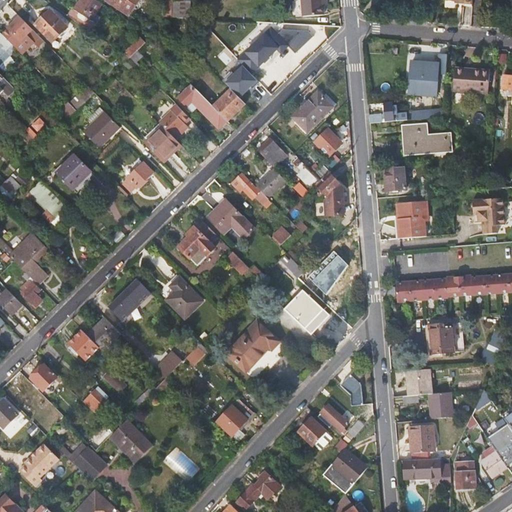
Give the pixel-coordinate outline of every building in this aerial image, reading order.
[(73,7),(68,16),(92,32),(102,19),(97,15),(104,5),(95,0),(82,0),(76,9),(73,7)] [(142,0),(106,0),(106,1),(131,17),(142,0)] [(187,1),(183,1),(182,18),(190,19),(191,0),(187,1)] [(303,0),(305,16),(326,15),(325,5),(324,0),(303,0)] [(182,18),(183,1),(175,2),(173,2),(172,18),(174,18),(182,18)] [(66,28),(50,12),(37,25),(53,42),(66,28)] [(36,32),(30,38),(26,34),(32,29),(20,16),(2,34),(16,48),(22,54),(34,42),(40,36),(36,32)] [(102,29),(97,35),(107,42),(112,36),(102,29)] [(245,47),(239,53),(243,58),(239,61),(252,75),(278,48),(282,52),(289,45),(272,29),(249,51),(245,47)] [(0,65),(4,62),(0,57),(0,54),(5,50),(9,54),(16,48),(2,34),(0,35),(0,65)] [(40,36),(34,42),(38,46),(44,40),(40,36)] [(141,37),(132,45),(139,51),(147,43),(141,37)] [(133,46),(125,54),(131,58),(138,51),(133,46)] [(144,57),(138,51),(131,58),(137,64),(144,57)] [(118,61),(123,66),(124,66),(131,59),(131,58),(125,54),(118,61)] [(438,73),(446,74),(448,55),(440,55),(438,73)] [(136,64),(131,59),(124,66),(129,71),(136,64)] [(490,70),(474,69),(474,72),(455,71),(454,88),(477,90),(477,93),(489,94),(490,70)] [(0,74),(0,94),(3,92),(5,94),(8,94),(12,90),(12,87),(3,79),(3,78),(0,74)] [(511,76),(504,76),(503,88),(510,88),(509,96),(511,96),(511,76)] [(437,80),(410,79),(409,91),(437,93),(437,80)] [(89,86),(80,95),(87,102),(96,93),(89,86)] [(221,130),(229,122),(229,121),(215,107),(194,86),(180,100),(189,108),(195,103),(221,130)] [(229,121),(247,104),(233,89),(215,107),(229,121)] [(333,107),(318,92),(292,117),(307,132),(333,107)] [(80,95),(71,104),(78,111),(87,102),(80,95)] [(60,107),(71,118),(78,111),(71,104),(67,100),(60,107)] [(393,115),(394,121),(408,120),(407,113),(398,114),(398,106),(393,106),(392,102),(386,103),(387,116),(393,115)] [(186,125),(191,119),(177,105),(172,110),(173,112),(161,124),(164,127),(175,138),(187,126),(186,125)] [(120,128),(106,113),(102,109),(90,121),(93,125),(85,134),(100,148),(120,128)] [(419,112),(419,119),(443,117),(443,110),(419,112)] [(382,114),(370,114),(370,123),(382,122),(382,114)] [(46,125),(41,120),(33,127),(39,133),(46,125)] [(161,124),(143,141),(146,144),(164,127),(161,124)] [(406,155),(426,153),(426,149),(447,147),(447,151),(454,150),(452,134),(430,136),(428,125),(407,127),(409,147),(405,148),(406,155)] [(183,146),(175,138),(164,127),(146,144),(165,163),(183,146)] [(341,141),(329,129),(318,140),(330,152),(341,141)] [(42,146),(29,133),(25,138),(31,144),(29,146),(35,152),(42,146)] [(271,138),(268,142),(260,150),(276,167),(288,155),(271,138)] [(257,147),(260,150),(268,142),(265,139),(257,147)] [(92,172),(76,156),(58,173),(74,190),(92,172)] [(301,159),(296,164),(304,172),(300,176),(312,188),(321,179),(316,175),(301,159)] [(144,163),(128,178),(137,187),(146,179),(147,180),(155,173),(144,163)] [(326,165),(316,175),(321,179),(331,170),(326,165)] [(23,170),(21,167),(12,176),(14,178),(23,170)] [(405,167),(384,169),(386,191),(406,189),(405,167)] [(270,199),(288,182),(276,169),(262,183),(255,177),(252,180),(258,187),(270,199)] [(266,205),(272,200),(270,199),(258,187),(257,187),(243,173),(238,178),(243,183),(238,188),(242,192),(245,189),(247,187),(253,194),(256,197),(257,196),(266,205)] [(342,186),(330,173),(318,185),(330,198),(331,201),(326,201),(329,217),(346,214),(345,203),(338,202),(343,194),(343,191),(340,188),(342,186)] [(20,184),(14,178),(12,176),(7,181),(0,187),(0,194),(8,203),(15,197),(14,196),(18,192),(15,189),(20,184)] [(133,192),(137,187),(128,178),(124,183),(133,192)] [(61,214),(68,207),(42,181),(28,195),(35,203),(39,198),(49,209),(48,211),(47,210),(43,214),(52,223),(59,216),(60,217),(62,215),(61,214)] [(300,183),(295,189),(303,197),(309,192),(300,183)] [(297,193),(290,185),(285,190),(292,197),(297,193)] [(251,195),(253,194),(247,187),(245,189),(251,195)] [(504,221),(501,193),(471,196),(473,210),(477,210),(481,210),(481,217),(483,230),(497,229),(496,221),(504,221)] [(225,234),(233,226),(235,224),(240,229),(238,231),(246,239),(256,229),(227,200),(209,217),(225,234)] [(399,239),(426,237),(425,221),(425,217),(428,217),(427,201),(401,204),(402,220),(399,220),(399,229),(398,229),(399,239)] [(296,218),(289,211),(285,215),(292,222),(296,218)] [(301,224),(296,218),(292,222),(298,227),(301,224)] [(210,240),(217,233),(205,221),(180,246),(198,265),(216,247),(210,240)] [(291,235),(282,226),(274,234),(283,243),(291,235)] [(6,243),(2,247),(15,260),(27,272),(39,285),(49,275),(37,263),(50,250),(34,233),(14,252),(6,243)] [(244,273),(250,267),(235,251),(228,258),(244,273)] [(334,252),(309,277),(327,295),(349,266),(334,252)] [(299,266),(288,254),(281,261),(292,273),(299,266)] [(445,277),(396,281),(398,300),(447,296),(447,298),(473,296),(473,294),(511,290),(511,271),(472,275),(471,273),(445,275),(445,277)] [(38,294),(43,289),(39,285),(27,272),(24,275),(29,281),(22,288),(25,292),(24,294),(37,307),(43,300),(38,294)] [(205,302),(181,277),(171,286),(177,292),(169,300),(187,319),(205,302)] [(152,294),(138,280),(109,308),(123,322),(152,294)] [(23,303),(8,288),(3,293),(0,290),(0,302),(0,303),(0,302),(0,307),(1,309),(4,306),(11,314),(23,303)] [(393,288),(384,288),(385,294),(385,298),(395,297),(394,292),(393,288)] [(330,315),(304,291),(285,311),(312,334),(330,315)] [(107,317),(89,335),(100,347),(103,350),(121,333),(107,317)] [(273,348),(281,339),(258,318),(228,351),(248,370),(271,346),(273,348)] [(461,323),(429,326),(431,354),(464,352),(461,323)] [(497,343),(504,347),(509,338),(511,333),(504,329),(497,343)] [(86,360),(100,347),(89,335),(83,330),(70,343),(86,360)] [(192,362),(206,348),(201,343),(187,357),(191,361),(192,362)] [(167,361),(158,370),(166,379),(175,369),(167,361)] [(44,392),(59,377),(46,363),(30,378),(44,392)] [(128,377),(115,365),(104,377),(116,390),(128,377)] [(407,371),(409,396),(419,395),(430,394),(432,394),(430,369),(407,371)] [(360,385),(350,376),(341,386),(351,395),(352,407),(363,406),(360,385)] [(99,387),(84,402),(96,414),(102,408),(100,406),(109,397),(99,387)] [(430,394),(432,419),(454,418),(452,392),(432,394),(430,394)] [(420,403),(419,395),(409,396),(405,396),(405,405),(420,403)] [(240,398),(217,422),(232,437),(233,436),(238,441),(243,436),(237,431),(255,412),(240,398)] [(4,400),(0,403),(0,423),(4,428),(18,414),(4,400)] [(346,430),(344,428),(348,423),(329,405),(321,413),(343,433),(346,430)] [(325,430),(311,417),(298,432),(312,445),(313,443),(319,448),(329,437),(324,432),(325,430)] [(152,445),(127,419),(114,432),(111,435),(137,461),(152,445)] [(411,427),(414,460),(428,459),(428,452),(435,452),(434,426),(411,427)] [(109,428),(91,446),(96,451),(111,435),(114,432),(109,428)] [(508,439),(494,448),(497,452),(503,462),(511,455),(511,439),(510,441),(508,439)] [(66,441),(58,448),(63,453),(71,446),(66,441)] [(335,448),(341,453),(345,449),(348,446),(342,441),(335,448)] [(59,459),(45,444),(37,452),(38,453),(33,458),(32,457),(25,463),(26,464),(19,471),(35,487),(42,480),(40,478),(59,459)] [(487,459),(497,452),(494,448),(493,447),(483,454),(487,459)] [(107,465),(89,448),(73,463),(79,469),(92,481),(107,465)] [(368,468),(345,449),(341,453),(331,465),(353,485),(368,468)] [(501,472),(508,467),(503,462),(497,452),(487,459),(482,463),(490,475),(499,469),(501,472)] [(276,460),(287,470),(292,464),(281,454),(276,460)] [(441,458),(428,459),(414,460),(404,461),(405,478),(442,476),(443,484),(452,484),(451,468),(442,468),(441,458)] [(473,461),(455,463),(457,490),(475,489),(475,484),(482,484),(476,474),(474,474),(474,471),(474,470),(473,461)] [(265,472),(237,502),(246,510),(261,493),(268,500),(280,486),(265,472)] [(118,511),(96,491),(77,511),(118,511)] [(346,494),(333,508),(335,511),(359,511),(356,508),(346,494)] [(22,511),(6,495),(0,500),(0,511),(22,511)]
